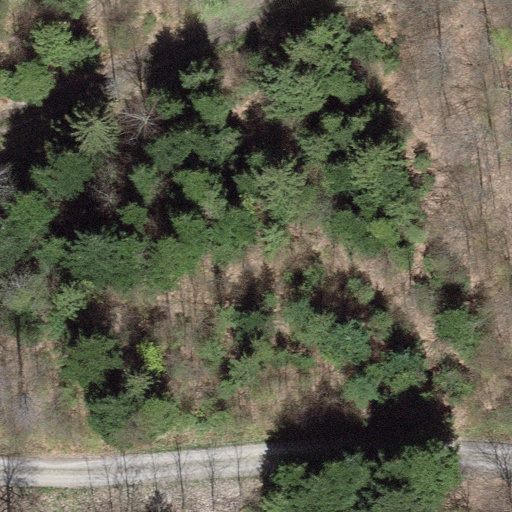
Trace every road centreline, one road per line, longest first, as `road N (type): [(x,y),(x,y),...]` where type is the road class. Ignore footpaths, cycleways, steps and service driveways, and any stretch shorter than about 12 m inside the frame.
road 1 (track): [(0,466),(117,469),(380,448),(511,454)]
road 2 (track): [(0,126),(272,0)]
